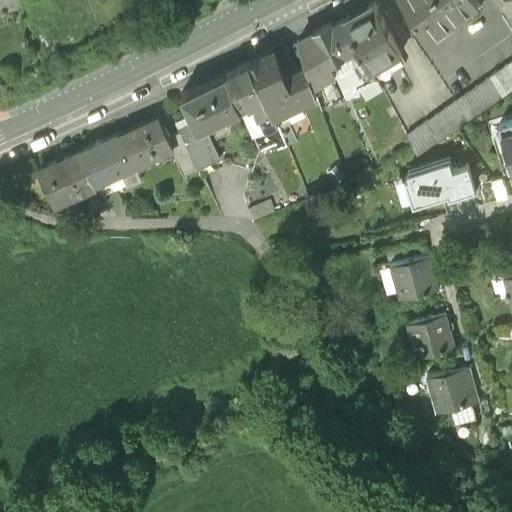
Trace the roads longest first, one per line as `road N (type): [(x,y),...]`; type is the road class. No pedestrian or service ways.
road 1 (secondary): [(273,0),(0,133)]
road 2 (residential): [(511,201),(440,225),(458,310)]
